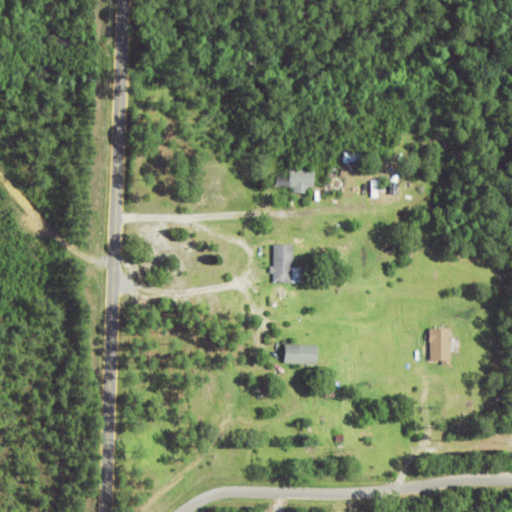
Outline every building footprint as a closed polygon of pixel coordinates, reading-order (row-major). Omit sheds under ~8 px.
[(344,161),(344,152),(364,152),(364,162),(344,161)] [(309,187),(309,194),(294,193),(295,187),(290,187),(290,186),(277,185),(278,177),(290,178),(290,168),(315,169),(314,187),(309,187)] [(372,180),(379,180),(380,198),(373,198),(372,180)] [(391,182),(399,182),(399,195),(391,195),(391,182)] [(433,204),(440,183),(448,186),(442,207),(433,204)] [(390,217),(380,215),(380,216),(375,215),(376,214),(374,213),(374,211),(373,211),(373,209),(374,210),(375,208),(391,211),(390,217)] [(342,224),(342,230),(330,230),(329,222),(339,221),(339,224),(342,224)] [(274,272),(271,272),(271,266),(275,266),(275,244),(294,244),(294,267),(305,267),(305,282),(275,283),(274,272)] [(448,328),(426,328),(426,361),(447,361),(448,328)] [(285,363),(285,344),(319,345),(319,364),(285,363)] [(256,377),(262,372),(276,390),(271,395),(256,377)] [(271,398),(285,386),(293,395),(278,408),(271,398)] [(325,398),(331,394),(335,401),(329,405),(325,398)] [(331,456),(331,466),(312,466),(312,455),(317,455),(317,454),(326,454),(326,456),(331,456)]
